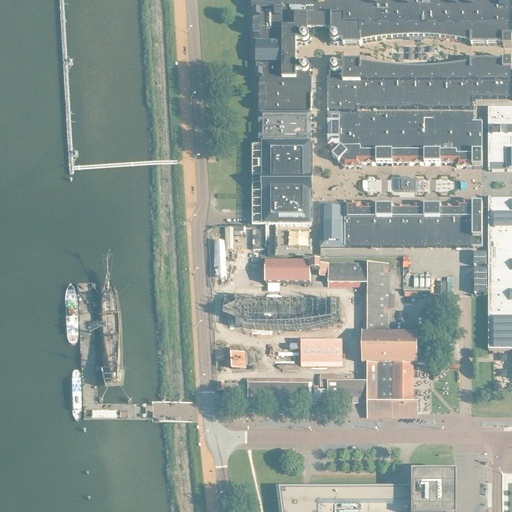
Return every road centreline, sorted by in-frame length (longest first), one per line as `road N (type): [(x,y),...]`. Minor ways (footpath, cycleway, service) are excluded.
road 1 (unclassified): [(213,432),(196,0)]
road 2 (unclassified): [(213,432),(500,432)]
